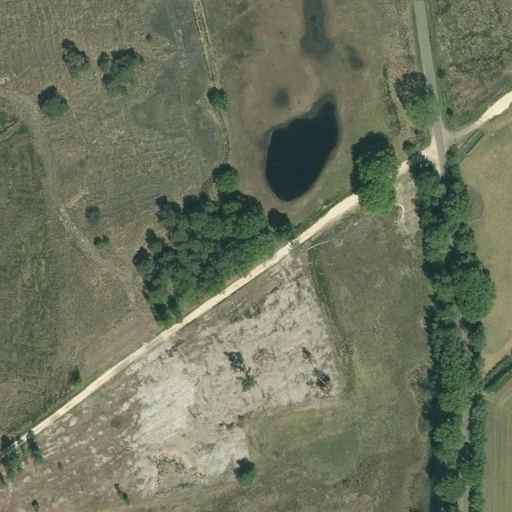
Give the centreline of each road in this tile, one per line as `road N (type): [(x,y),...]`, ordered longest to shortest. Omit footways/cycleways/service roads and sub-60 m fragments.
road 1 (track): [(0,455),(402,164),(440,149),(511,95)]
road 2 (unclassified): [(464,511),(465,314),(418,0)]
